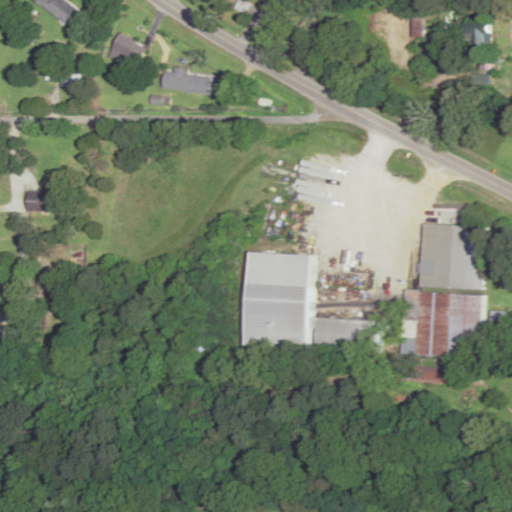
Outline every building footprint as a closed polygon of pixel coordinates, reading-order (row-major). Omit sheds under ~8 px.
[(88,13),(65,0),(35,0),(34,3),(79,29),(88,13)] [(246,13),(253,1),(251,0),(239,0),(236,8),(246,13)] [(493,53),(492,24),(448,25),(449,45),(475,44),(476,54),(493,53)] [(137,72),(150,50),(124,34),(110,56),(137,72)] [(164,90),(212,96),(214,78),(166,72),(164,90)] [(49,79),(65,83),(67,76),(50,73),(49,79)] [(29,212),(71,212),(71,188),(29,188),(29,212)] [(487,226),(425,225),(424,288),(486,290),(487,226)] [(249,346),(315,349),(315,351),(382,354),(384,321),(314,317),(317,255),(254,252),(249,346)] [(485,295),(408,292),(407,315),(420,315),(418,356),(482,358),(485,295)] [(405,383),(452,383),(452,368),(405,368),(405,383)]
